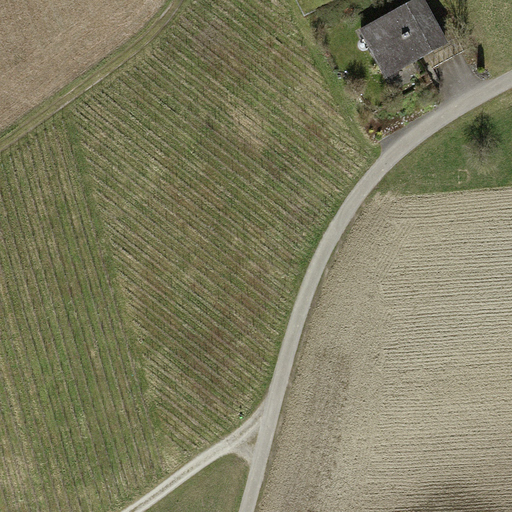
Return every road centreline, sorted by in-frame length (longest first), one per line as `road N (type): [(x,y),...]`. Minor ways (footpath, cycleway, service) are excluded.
road 1 (track): [(511,78),(388,156),(325,237),(239,511)]
road 2 (track): [(0,137),(157,24),(172,0)]
road 3 (track): [(263,418),(130,511)]
